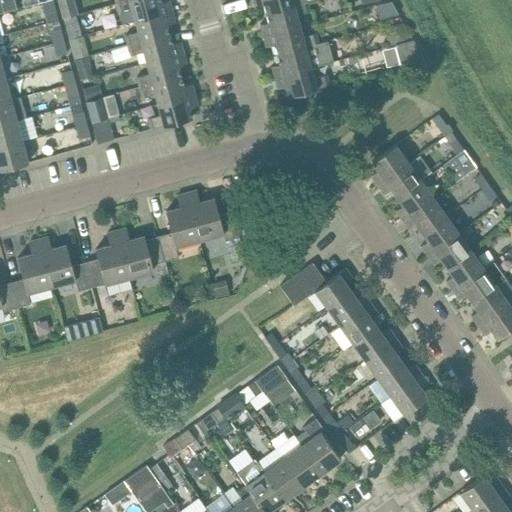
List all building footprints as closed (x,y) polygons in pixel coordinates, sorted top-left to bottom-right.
[(50,0),(42,2),(44,9),(45,15),(56,12),(52,0),(50,0)] [(57,0),(59,3),(63,19),(75,16),(75,15),(77,15),(72,0),(57,0)] [(132,10),(135,21),(171,11),(168,0),(160,3),(159,0),(130,0),(117,4),(119,14),(132,10)] [(263,3),(266,13),(306,2),(305,0),(252,0),(254,6),(263,3)] [(260,25),(263,36),(299,26),(296,16),(309,12),(306,2),(266,13),(268,23),(260,25)] [(125,35),(128,46),(169,34),(166,25),(174,23),(171,11),(135,21),(138,32),(125,35)] [(75,16),(63,19),(69,39),(81,36),(75,16)] [(400,25),(384,29),(389,46),(394,44),(405,42),(400,25)] [(274,45),(277,54),(318,44),(315,33),(302,37),(299,26),(263,36),(266,47),(274,45)] [(49,32),(52,43),(64,40),(60,28),(49,32)] [(143,52),(146,63),(183,53),(180,42),(171,44),(169,34),(128,46),(131,56),(143,52)] [(64,40),(52,43),(56,56),(67,53),(64,40)] [(405,42),(394,44),(400,66),(423,60),(412,40),(405,42)] [(271,67),(274,78),(311,68),(331,62),(326,41),(318,44),(277,54),(280,65),(271,67)] [(136,77),(139,87),(180,76),(177,67),(186,64),(183,53),(146,63),(149,74),(136,77)] [(311,68),(274,78),(277,89),(286,87),(288,97),(329,86),(326,75),(313,78),(311,68)] [(60,73),(64,85),(75,82),(72,70),(60,73)] [(155,94),(158,105),(194,95),(191,84),(183,86),(180,76),(139,87),(142,97),(155,94)] [(0,80),(0,102),(10,100),(5,79),(0,80)] [(75,82),(64,85),(69,106),(80,103),(75,82)] [(83,89),(86,101),(102,97),(99,85),(83,89)] [(194,95),(158,105),(160,115),(148,119),(151,129),(163,126),(191,119),(189,108),(197,106),(194,95)] [(86,102),(91,122),(107,118),(102,98),(86,102)] [(0,102),(0,125),(16,121),(10,100),(0,102)] [(73,114),(76,127),(85,125),(82,112),(73,114)] [(431,119),(444,137),(451,132),(438,114),(431,119)] [(107,118),(91,122),(97,144),(113,139),(107,118)] [(0,125),(0,147),(22,142),(16,121),(0,125)] [(85,125),(76,127),(79,139),(88,137),(85,125)] [(444,137),(457,155),(463,150),(451,132),(444,137)] [(22,142),(0,147),(0,170),(28,163),(22,142)] [(370,176),(377,185),(408,163),(395,145),(371,162),(378,171),(370,176)] [(463,150),(457,155),(465,165),(471,161),(463,150)] [(391,189),(397,198),(420,181),(408,163),(377,185),(384,195),(391,189)] [(474,179),(482,190),(489,185),(481,174),(474,179)] [(396,211),(402,220),(433,198),(420,181),(397,198),(403,206),(396,211)] [(489,185),(482,190),(490,201),(496,196),(489,185)] [(196,191),(186,194),(199,241),(223,234),(225,241),(239,237),(232,212),(218,216),(214,199),(199,203),(196,191)] [(171,233),(158,237),(164,261),(178,257),(175,247),(199,241),(186,194),(177,196),(180,208),(165,212),(171,233)] [(416,225),(422,233),(445,216),(433,198),(402,220),(409,230),(416,225)] [(421,246),(427,255),(458,233),(445,216),(422,233),(428,241),(421,246)] [(126,229),(116,231),(129,278),(153,271),(151,265),(164,261),(158,237),(145,240),(144,236),(129,240),(126,229)] [(98,259),(84,263),(91,287),(105,284),(129,278),(116,231),(106,234),(110,246),(95,249),(98,259)] [(441,260),(447,268),(471,251),(458,233),(427,255),(434,265),(441,260)] [(48,238),(38,240),(51,286),(75,280),(78,291),(91,287),(84,263),(71,266),(65,245),(51,249),(48,238)] [(23,279),(10,283),(16,308),(30,304),(27,293),(51,286),(38,240),(28,243),(32,254),(17,258),(23,279)] [(446,281),(452,291),(483,269),(471,251),(447,268),(453,276),(446,281)] [(315,290),(326,282),(312,262),(301,270),(315,290)] [(314,291),(327,308),(327,309),(351,292),(345,283),(352,278),(345,268),(326,282),(315,290),(314,291)] [(466,295),(472,303),(496,286),(483,269),(452,291),(459,300),(466,295)] [(304,298),(314,291),(315,290),(301,270),(290,278),(304,298)] [(293,305),(304,298),(290,278),(279,286),(293,305)] [(471,317),(478,326),(511,301),(511,289),(505,279),(496,286),(472,303),(478,311),(471,317)] [(0,306),(1,306),(3,311),(16,308),(10,283),(0,285),(0,306)] [(327,309),(340,326),(370,304),(364,295),(357,300),(351,292),(327,309)] [(511,301),(478,326),(484,335),(491,330),(497,339),(511,328),(511,301)] [(340,326),(352,344),(376,327),(370,318),(377,313),(370,304),(340,326)] [(352,344),(365,361),(396,339),(389,330),(382,335),(376,327),(352,344)] [(75,338),(73,330),(63,332),(65,340),(75,338)] [(264,338),(272,348),(278,344),(271,333),(264,338)] [(365,361),(378,379),(401,362),(395,353),(402,348),(396,339),(365,361)] [(278,344),(272,348),(279,359),(286,354),(278,344)] [(378,379),(390,397),(421,374),(414,365),(407,370),(401,362),(378,379)] [(277,364),(254,381),(265,395),(287,378),(277,364)] [(290,373),(297,383),(304,378),(297,368),(290,373)] [(421,374),(390,397),(403,414),(427,397),(421,388),(428,383),(421,374)] [(297,383),(310,401),(320,394),(314,386),(311,388),(304,378),(297,383)] [(236,395),(241,402),(243,405),(261,392),(254,381),(247,386),(235,394),(236,395)] [(310,401),(323,418),(329,414),(322,403),(325,401),(320,394),(310,401)] [(241,402),(236,395),(228,400),(231,405),(237,406),(241,402)] [(224,402),(217,407),(225,418),(232,413),(224,402)] [(217,407),(210,412),(218,423),(225,418),(217,407)] [(373,410),(349,427),(354,434),(361,428),(365,433),(381,421),(373,410)] [(335,436),(342,431),(345,429),(340,421),(337,424),(329,414),(323,418),(335,436)] [(310,438),(301,445),(321,473),(340,459),(321,432),(324,430),(315,418),(303,427),(310,438)] [(187,429),(180,434),(188,444),(191,448),(193,451),(200,446),(187,429)] [(342,431),(335,436),(348,454),(354,449),(342,431)] [(180,434),(167,443),(175,454),(188,444),(180,434)] [(301,445),(282,458),(303,487),(321,473),(301,445)] [(191,448),(184,454),(189,461),(196,456),(193,451),(191,448)] [(282,458),(264,472),(284,500),(303,487),(282,458)] [(152,461),(146,465),(157,479),(164,474),(156,464),(155,465),(152,461)] [(157,479),(146,465),(146,466),(145,465),(128,477),(133,484),(144,476),(150,484),(157,479)] [(264,472),(244,486),(250,494),(251,493),(264,511),(267,511),(284,500),(264,472)] [(459,492),(472,510),(503,487),(496,478),(489,484),(483,475),(459,492)] [(113,489),(122,502),(133,495),(124,481),(113,489)] [(242,500),(233,506),(237,511),(264,511),(251,493),(250,494),(244,486),(237,492),(242,500)] [(472,510),(473,511),(505,511),(508,510),(502,502),(510,497),(503,487),(472,510)]
